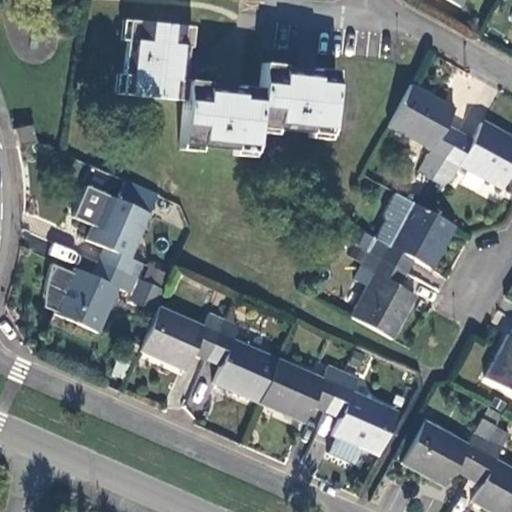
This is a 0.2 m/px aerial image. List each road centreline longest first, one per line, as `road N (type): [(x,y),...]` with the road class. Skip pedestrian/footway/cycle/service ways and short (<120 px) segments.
road 1 (residential): [(344,511),(0,361)]
road 2 (tertiary): [(194,511),(0,426)]
road 3 (residential): [(511,77),(367,0)]
road 4 (residential): [(437,358),(511,234)]
